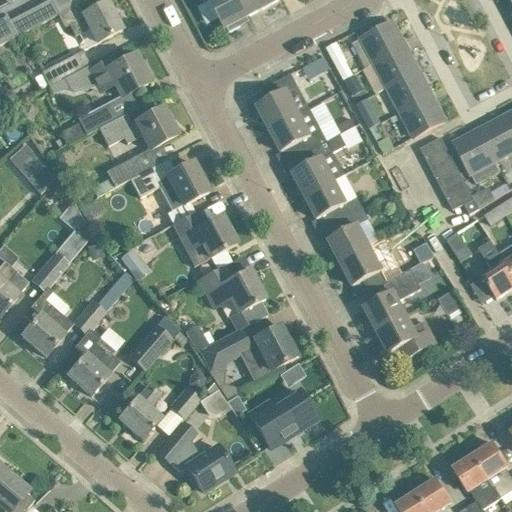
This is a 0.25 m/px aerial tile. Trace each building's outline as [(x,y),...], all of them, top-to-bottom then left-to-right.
[(51,0),(41,6),(49,20),(57,16),(59,14),(53,3),(51,0)] [(201,0),(205,5),(210,2),(225,30),(227,29),(230,34),(242,27),(240,23),(247,18),(237,0),(201,0)] [(237,0),(247,18),(281,1),(280,0),(237,0)] [(434,14),(461,66),(486,53),(460,1),(434,14)] [(83,16),(67,25),(68,26),(74,38),(88,31),(96,46),(104,42),(122,32),(107,4),(101,7),(89,13),(83,16)] [(7,18),(0,21),(0,45),(31,29),(23,15),(9,23),(8,20),(7,18)] [(401,39),(392,24),(361,40),(375,65),(403,50),(398,40),(401,39)] [(345,79),(355,73),(340,45),(329,50),(345,79)] [(408,60),(403,50),(375,65),(388,90),(419,74),(411,59),(408,60)] [(82,53),(42,74),(50,88),(65,81),(90,68),(82,53)] [(90,68),(65,81),(70,91),(73,92),(92,87),(93,89),(96,95),(99,93),(114,86),(121,98),(122,100),(131,95),(132,94),(150,85),(135,57),(129,60),(118,66),(113,69),(108,58),(90,68)] [(312,80),(330,71),(324,59),(306,69),(312,80)] [(427,89),(419,74),(388,90),(401,115),(430,100),(424,90),(427,89)] [(291,76),(262,92),(267,103),(257,108),(269,131),(309,110),(291,76)] [(354,76),(344,82),(353,98),(363,93),(354,76)] [(414,140),(445,124),(437,108),(435,109),(430,100),(401,115),(414,140)] [(106,104),(77,120),(78,122),(85,135),(98,128),(98,129),(115,120),(107,106),(106,104)] [(115,120),(98,129),(108,147),(122,140),(126,147),(141,138),(147,149),(148,151),(149,153),(160,147),(178,137),(163,110),(158,112),(146,119),(135,125),(135,126),(133,127),(126,115),(115,120)] [(269,131),(282,154),(292,149),(297,159),(327,144),(309,110),(269,131)] [(373,111),(362,116),(370,131),(380,126),(373,111)] [(489,127),(490,129),(480,134),(497,165),(511,156),(511,134),(504,119),(489,127)] [(471,140),(469,137),(454,145),(471,178),(477,189),(502,175),(497,165),(480,134),(471,140)] [(327,144),(297,159),(303,170),(293,175),(305,198),(334,183),(345,177),(334,155),(347,148),(341,137),(327,144)] [(426,161),(447,150),(441,140),(420,151),(426,161)] [(378,146),(383,157),(393,151),(387,141),(378,146)] [(40,197),(55,181),(25,146),(8,161),(40,197)] [(431,171),(452,160),(447,150),(426,161),(431,171)] [(109,180),(91,189),(96,200),(130,181),(144,174),(135,158),(106,174),(109,180)] [(431,171),(437,182),(458,170),(452,160),(431,171)] [(130,181),(141,200),(159,190),(173,214),(209,194),(192,164),(175,173),(168,161),(144,174),(130,181)] [(437,182),(442,192),(463,181),(458,170),(437,182)] [(442,192),(447,202),(469,191),(463,181),(442,192)] [(305,198),(317,221),(327,216),(333,226),(362,210),(356,198),(345,204),(334,183),(305,198)] [(479,208),(494,201),(489,190),(473,197),(479,208)] [(453,213),(464,207),(474,201),(469,191),(447,202),(453,213)] [(97,200),(79,210),(86,224),(99,217),(101,208),(97,200)] [(507,218),(511,215),(511,200),(500,208),(507,218)] [(474,201),(464,207),(470,217),(480,211),(474,201)] [(507,218),(500,208),(484,218),(490,229),(507,218)] [(362,210),(333,226),(339,237),(329,242),(341,265),(369,250),(356,226),(368,220),(362,210)] [(179,224),(172,227),(186,255),(194,269),(210,261),(214,258),(218,256),(236,247),(221,218),(216,221),(204,228),(196,214),(193,216),(179,224)] [(56,254),(31,283),(44,294),(45,295),(48,290),(69,264),(92,236),(92,235),(83,222),(83,221),(74,232),(56,254)] [(471,227),(447,242),(461,264),(472,257),(464,245),(477,237),(471,227)] [(341,265),(353,288),(363,283),(369,293),(407,273),(397,253),(390,256),(383,243),(369,250),(341,265)] [(511,248),(503,254),(499,256),(511,276),(511,248)] [(132,251),(120,261),(130,273),(142,264),(132,251)] [(486,264),(492,273),(482,280),(496,302),(511,291),(511,276),(499,256),(486,264)] [(0,319),(5,313),(13,304),(17,299),(29,286),(16,276),(10,271),(4,265),(0,269),(0,319)] [(205,278),(199,281),(214,310),(231,301),(236,312),(238,316),(248,310),(265,302),(250,273),(244,276),(232,282),(224,268),(222,269),(220,270),(207,277),(205,278)] [(407,273),(369,293),(374,304),(364,309),(376,332),(405,317),(398,303),(421,291),(411,271),(407,273)] [(92,302),(72,326),(85,338),(90,332),(91,333),(107,316),(134,281),(125,274),(98,307),(92,302)] [(33,326),(22,339),(45,359),(51,353),(58,344),(64,338),(69,331),(69,323),(61,317),(45,303),(53,294),(48,290),(45,295),(44,294),(37,303),(24,318),(33,326)] [(437,300),(444,317),(459,311),(452,294),(437,300)] [(195,354),(209,347),(188,310),(174,318),(195,354)] [(399,350),(405,361),(434,345),(429,334),(417,340),(405,317),(376,332),(389,355),(399,350)] [(466,341),(479,333),(473,323),(460,331),(466,341)] [(127,361),(146,376),(173,342),(154,327),(127,361)] [(213,347),(202,352),(213,373),(240,359),(241,359),(241,360),(242,361),(242,362),(243,362),(243,363),(243,364),(244,364),(244,365),(245,365),(246,366),(247,367),(248,367),(248,368),(249,368),(250,369),(251,369),(252,369),(252,370),(253,370),(254,370),(255,370),(256,370),(257,370),(258,370),(259,370),(260,370),(261,370),(262,370),(263,370),(264,370),(264,369),(265,369),(266,369),(266,368),(267,368),(268,368),(268,367),(271,373),(296,360),(295,360),(300,357),(299,355),(292,342),(291,341),(287,340),(286,340),(284,338),(279,328),(276,330),(254,341),(255,343),(250,345),(243,331),(236,335),(228,339),(213,347)] [(84,358),(67,377),(91,398),(96,392),(109,377),(121,363),(114,357),(115,355),(116,354),(99,340),(91,333),(90,332),(85,338),(74,350),(84,358)] [(179,335),(173,342),(181,349),(187,342),(179,335)] [(297,368),(282,378),(288,387),(303,378),(297,368)] [(149,388),(119,422),(142,442),(161,420),(149,410),(160,397),(149,388)] [(185,423),(203,402),(187,388),(169,410),(185,423)] [(282,404),(273,410),(269,405),(249,417),(270,451),(317,422),(313,416),(311,417),(306,408),(307,407),(299,394),(282,404)] [(236,400),(228,405),(235,418),(244,412),(236,400)] [(203,494),(218,485),(215,481),(232,471),(221,453),(217,449),(202,459),(192,446),(199,437),(185,424),(158,456),(180,474),(187,469),(203,494)] [(493,445),(473,458),(475,461),(499,500),(511,492),(511,477),(511,479),(506,471),(509,470),(504,462),(493,445)] [(473,458),(453,471),(455,474),(464,487),(469,495),(470,494),(475,502),(465,508),(466,511),(483,511),(482,511),(499,500),(475,461),(473,458)] [(0,506),(6,511),(5,511),(24,511),(34,500),(27,494),(29,491),(6,471),(4,473),(0,469),(0,506)] [(436,481),(415,494),(418,498),(420,502),(426,511),(466,511),(465,508),(459,511),(451,511),(449,508),(451,506),(447,498),(436,481)] [(415,494),(396,507),(398,511),(399,511),(426,511),(420,502),(418,498),(415,494)]
